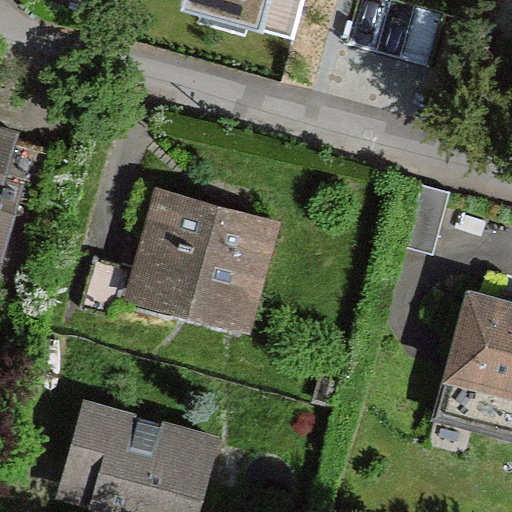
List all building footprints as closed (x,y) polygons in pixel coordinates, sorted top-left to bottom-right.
[(0,126),(0,253),(15,200),(19,184),(1,180),(12,137),(14,131),(0,126)] [(61,150),(12,137),(1,180),(19,184),(15,200),(45,208),(61,150)] [(274,225),(163,194),(135,290),(248,323),(274,225)] [(450,201),(423,194),(410,240),(438,248),(450,201)] [(114,316),(128,264),(96,256),(82,307),(114,316)] [(511,299),(471,288),(437,414),(511,434),(511,299)] [(194,511),(216,438),(90,401),(65,487),(152,511),(194,511)]
